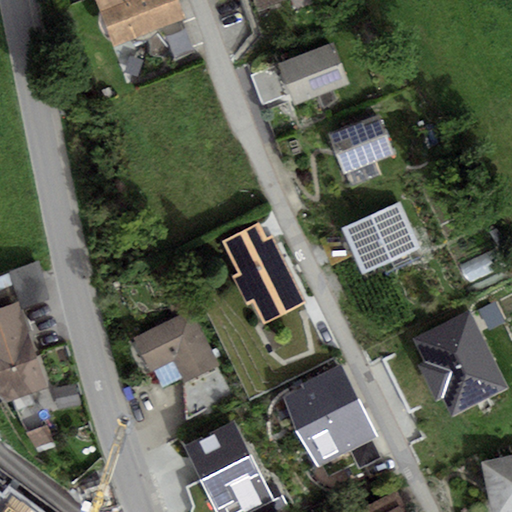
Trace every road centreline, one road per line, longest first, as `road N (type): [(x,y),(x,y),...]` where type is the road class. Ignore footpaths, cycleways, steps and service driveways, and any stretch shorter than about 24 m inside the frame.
road 1 (residential): [(199,0),(244,125),(323,300),(433,511)]
road 2 (tertiary): [(139,511),(83,335),(9,0)]
